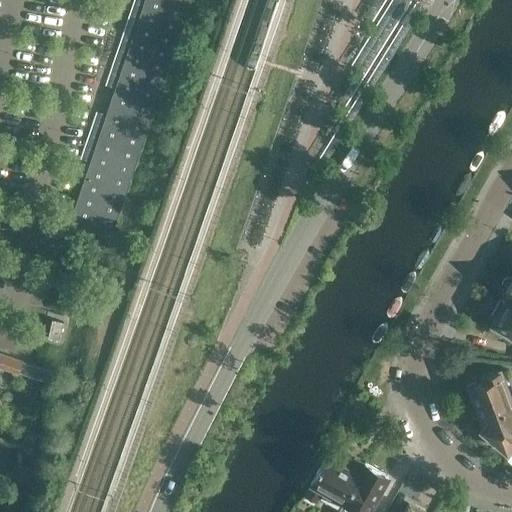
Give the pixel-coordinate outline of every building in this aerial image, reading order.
[(110,103),(69,224),(111,238),(191,0),(144,0),(113,93),(111,93),(109,94),(108,95),(107,97),(107,100),(108,101),(110,103)] [(504,289),(500,295),(511,302),(511,274),(511,276),(505,275),(500,279),(500,285),(504,289)] [(511,302),(500,295),(490,313),(495,315),(491,322),(496,325),(493,331),(511,341),(511,302)] [(52,319),(48,337),(59,340),(64,321),(52,319)] [(0,352),(0,366),(18,372),(22,360),(0,352)] [(488,382),(470,388),(479,413),(475,419),(482,425),(492,413),(496,416),(510,399),(511,396),(511,393),(508,390),(505,382),(509,378),(507,370),(486,377),(488,382)] [(492,413),(482,425),(480,427),(506,449),(508,447),(511,442),(511,400),(510,399),(496,416),(492,413)] [(316,501),(323,488),(343,500),(365,462),(354,456),(348,466),(326,454),(310,481),(311,482),(304,493),(316,501)] [(365,461),(365,462),(343,500),(358,509),(356,511),(371,511),(368,510),(389,475),(365,461)]
